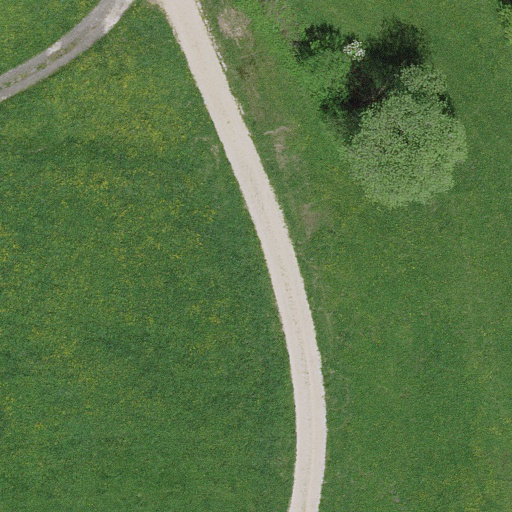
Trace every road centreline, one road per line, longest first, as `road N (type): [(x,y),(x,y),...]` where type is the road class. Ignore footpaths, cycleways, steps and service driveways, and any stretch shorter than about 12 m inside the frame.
road 1 (track): [(175,0),(266,214),(291,295),(306,361),(310,448),(300,511)]
road 2 (track): [(114,0),(64,49),(0,87)]
